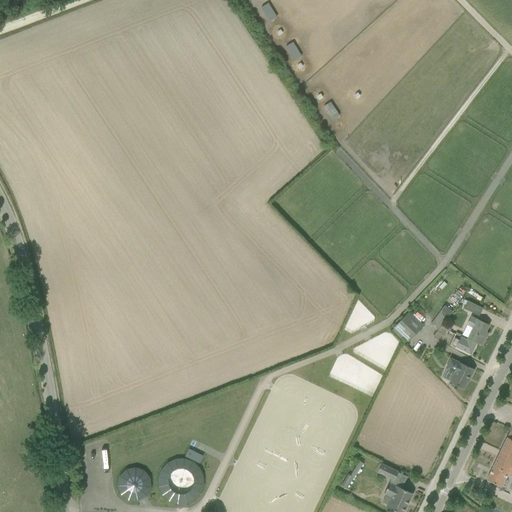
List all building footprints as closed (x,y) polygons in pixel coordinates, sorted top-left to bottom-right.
[(270,21),(277,16),(268,3),(261,7),(270,21)] [(294,42),(286,45),(293,60),(301,57),(294,42)] [(373,155),(367,160),(377,172),(383,167),(373,155)] [(464,308),(478,316),(482,308),(467,301),(464,308)] [(441,311),(437,315),(444,320),(447,315),(441,311)] [(394,328),(408,342),(423,326),(409,312),(394,328)] [(473,328),(469,335),(484,342),(486,337),(483,336),(488,325),(477,319),(476,320),(470,317),(467,325),(473,328)] [(450,331),(451,324),(444,322),(443,329),(450,331)] [(484,342),(469,335),(466,341),(460,338),(459,340),(455,339),(452,345),(456,347),(456,348),(470,355),(476,342),(482,345),(484,342)] [(446,367),(455,372),(450,382),(464,388),(469,377),(471,377),(475,369),(460,362),(459,362),(450,357),(446,367)] [(486,479),(501,486),(506,475),(511,477),(511,429),(511,428),(486,479)] [(359,461),(350,475),(353,477),(362,463),(359,461)] [(377,472),(393,480),(397,472),(381,464),(380,466),(377,472)] [(348,474),(341,485),(346,488),(353,477),(350,475),(348,474)] [(309,511),(319,496),(293,481),(276,509),(274,507),(271,511),(309,511)] [(386,507),(393,510),(396,511),(403,511),(412,493),(396,486),(396,487),(388,483),(384,493),(391,497),(386,507)] [(249,511),(251,502),(244,501),(242,511),(233,510),(232,511),(249,511)]
